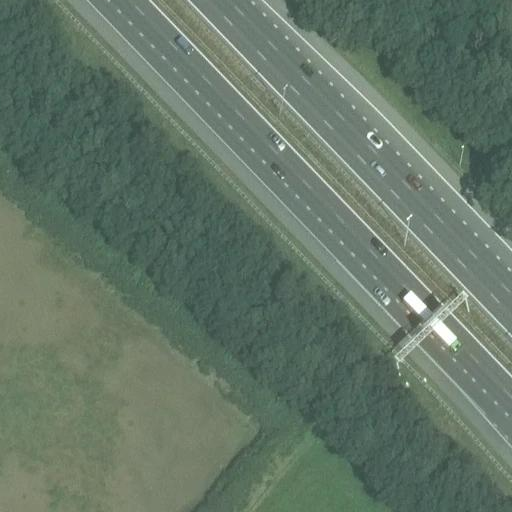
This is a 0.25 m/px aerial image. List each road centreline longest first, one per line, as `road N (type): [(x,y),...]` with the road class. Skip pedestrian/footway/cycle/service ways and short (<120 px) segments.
road 1 (motorway): [(115,0),(511,409)]
road 2 (motorway): [(511,305),(219,0)]
